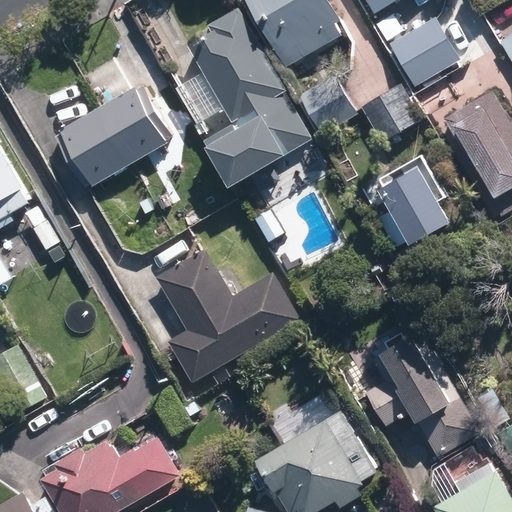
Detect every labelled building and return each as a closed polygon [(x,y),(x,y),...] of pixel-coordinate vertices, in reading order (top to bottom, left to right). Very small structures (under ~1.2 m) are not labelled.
[(224,126),(193,142),(217,187),(281,154),(258,108),(273,100),(221,0),(217,0),(165,27),(189,74),(158,90),(178,129),(215,109),(224,126)] [(327,27),(313,0),(237,0),(282,85),(320,65),(306,38),(327,27)] [(366,0),(375,15),(400,0),(366,0)] [(458,58),(434,18),(391,44),(415,84),(458,58)] [(511,36),(502,42),(511,58),(511,36)] [(363,107),(387,145),(483,84),(470,63),(412,99),(401,82),(363,107)] [(334,75),(299,95),(322,135),(357,115),(334,75)] [(164,150),(123,81),(36,131),(77,201),(164,150)] [(511,215),(511,124),(490,89),(443,118),(506,219),(511,215)] [(407,158),(363,185),(400,245),(444,219),(407,158)] [(0,164),(0,210),(20,199),(0,164)] [(38,205),(23,214),(56,267),(71,257),(38,205)] [(274,210),(253,220),(268,249),(289,239),(274,210)] [(187,252),(138,279),(169,333),(148,344),(170,383),(282,320),(254,272),(211,296),(187,252)] [(472,437),(404,330),(351,363),(419,470),(472,437)] [(38,379),(18,343),(0,353),(0,383),(17,412),(37,401),(28,385),(38,379)] [(334,511),(379,490),(333,398),(242,443),(276,511),(334,511)] [(93,434),(24,469),(46,511),(100,511),(144,490),(120,445),(104,454),(93,434)] [(511,511),(483,461),(417,498),(424,511),(511,511)] [(0,497),(0,511),(26,511),(14,490),(0,497)]
